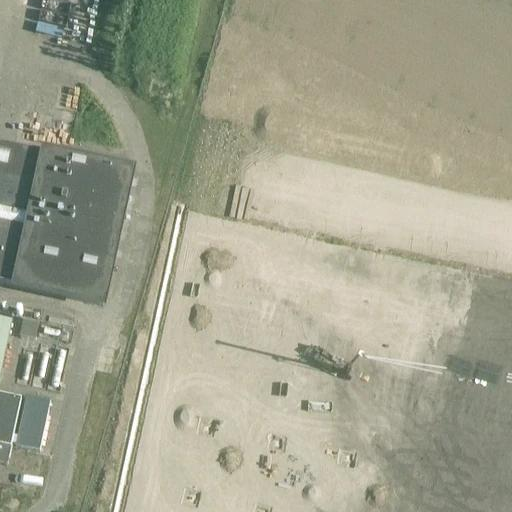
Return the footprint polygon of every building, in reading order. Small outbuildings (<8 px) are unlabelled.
[(0,287),(102,309),(130,176),(0,148),(0,287)] [(186,181),(181,201),(240,215),(245,195),(186,181)] [(511,511),(511,278),(179,207),(113,511),(511,511)] [(0,313),(0,374),(13,316),(0,313)] [(23,322),(19,339),(34,343),(38,325),(23,322)] [(18,440),(13,439),(21,404),(0,399),(0,467),(6,469),(10,453),(11,453),(12,447),(16,448),(15,450),(39,455),(50,405),(26,400),(18,440)]
